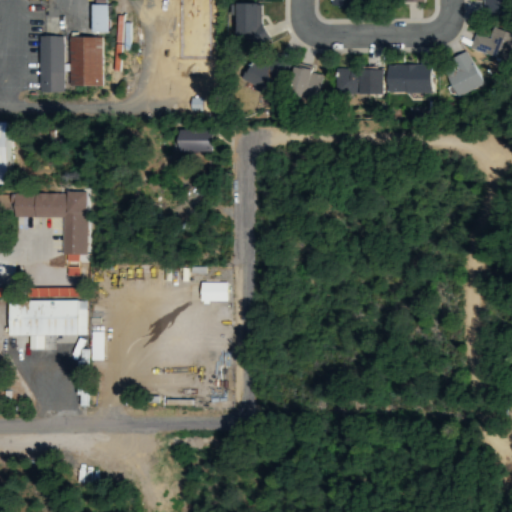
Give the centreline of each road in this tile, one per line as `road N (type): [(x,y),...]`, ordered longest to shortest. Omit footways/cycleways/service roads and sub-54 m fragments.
road 1 (residential): [(475,201),(494,167),(468,140),(259,145),(253,418)]
road 2 (residential): [(253,418),(475,201)]
road 3 (residential): [(475,201),(482,397),(492,432),(511,442)]
road 4 (residential): [(253,418),(89,429),(0,425)]
road 5 (residential): [(140,0),(155,34),(156,64),(139,107),(0,108)]
road 6 (residential): [(308,0),(309,20),(321,35),(377,39),(439,37),(451,26),(456,0)]
